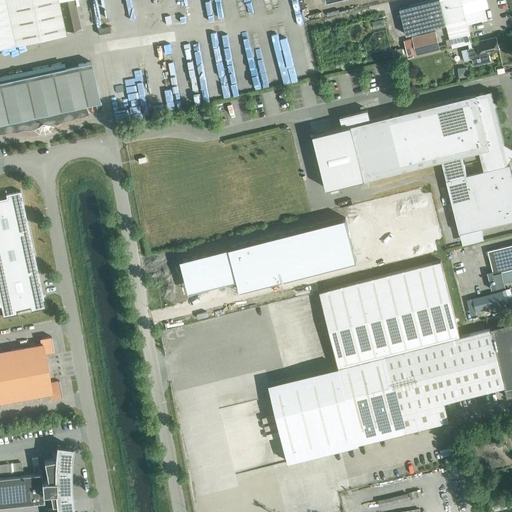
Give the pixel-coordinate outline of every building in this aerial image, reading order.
[(0,0),(0,48),(15,45),(65,34),(57,0),(0,0)] [(67,32),(81,29),(74,0),(62,0),(60,0),(67,32)] [(450,39),(470,34),(467,24),(487,19),(481,0),(434,0),(399,9),(406,35),(446,25),(450,39)] [(416,54),(416,56),(440,50),(435,32),(412,38),(412,39),(404,41),(408,56),(416,54)] [(496,37),(468,44),(469,48),(467,51),(469,58),(472,59),(473,64),(475,64),(475,66),(489,62),(488,60),(490,60),(489,53),(499,51),(496,37)] [(30,130),(42,125),(56,125),(62,122),(69,121),(75,118),(82,117),(89,114),(85,105),(99,102),(91,62),(0,81),(0,134),(3,134),(9,132),(16,132),(23,130),(30,130)] [(511,148),(504,143),(495,107),(497,103),(494,101),(491,91),(312,136),(326,189),(441,160),(459,233),(511,220),(511,175),(509,164),(507,164),(511,155),(511,148)] [(45,308),(20,191),(5,194),(6,198),(0,199),(0,306),(0,307),(2,317),(17,314),(16,311),(30,308),(30,311),(45,308)] [(191,303),(356,261),(345,218),(180,260),(191,303)] [(511,244),(487,251),(492,271),(487,272),(491,290),(505,286),(504,282),(511,280),(511,244)] [(440,261),(319,291),(338,367),(268,384),(287,462),(448,421),(444,402),(504,387),(507,397),(511,396),(511,322),(459,336),(440,261)] [(475,311),(505,304),(502,291),(472,298),(475,311)] [(49,383),(44,354),(54,353),(51,337),(40,339),(41,344),(0,351),(0,402),(51,394),(51,399),(62,397),(59,381),(49,383)] [(498,442),(494,437),(488,441),(491,447),(494,445),(493,444),(495,443),(496,444),(498,442)] [(70,463),(72,447),(56,445),(55,455),(54,461),(44,461),(46,480),(41,480),(40,474),(0,478),(0,504),(43,500),(42,494),(49,493),(51,504),(56,503),(57,511),(73,511),(73,509),(71,494),(70,478),(70,463)]
